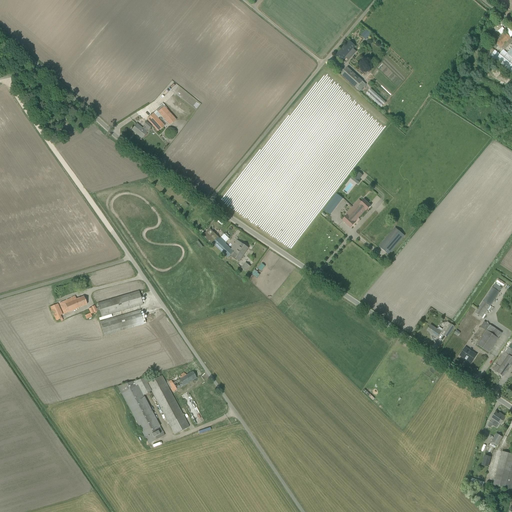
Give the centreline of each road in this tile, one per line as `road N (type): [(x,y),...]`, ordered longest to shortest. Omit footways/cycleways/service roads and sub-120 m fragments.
road 1 (unclassified): [(511,408),(206,204)]
road 2 (unclassified): [(302,511),(138,272)]
road 3 (unclassified): [(206,204),(377,0)]
road 4 (track): [(138,272),(6,78)]
road 5 (unclassified): [(206,204),(40,71)]
road 6 (unknown): [(128,258),(0,296)]
